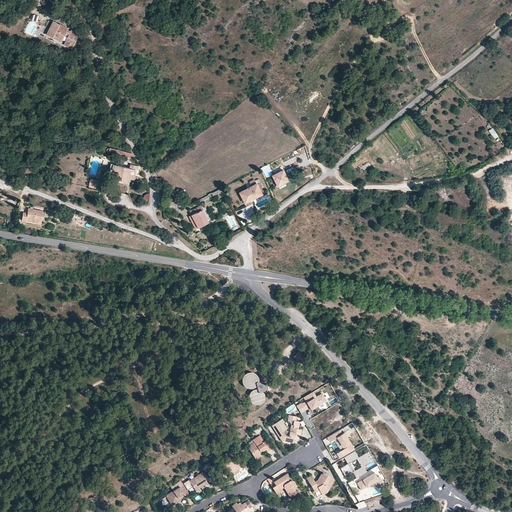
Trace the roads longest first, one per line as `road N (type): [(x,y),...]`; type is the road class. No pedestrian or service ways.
road 1 (unclassified): [(240,248),(246,235),(511,17)]
road 2 (unclassified): [(78,0),(100,84),(144,168),(155,219),(186,249)]
road 3 (unclassified): [(0,334),(183,309),(223,290),(230,271)]
road 4 (unclassified): [(279,308),(356,381),(440,487)]
road 5 (tertiary): [(0,234),(230,271)]
road 6 (track): [(382,0),(372,39),(309,149),(310,159),(353,187)]
road 7 (track): [(163,311),(140,361),(80,392),(47,432),(0,458)]
road 8 (tertiary): [(511,315),(290,280)]
road 9 (track): [(311,187),(421,183),(511,157)]
road 10 (unclassified): [(0,180),(186,249)]
